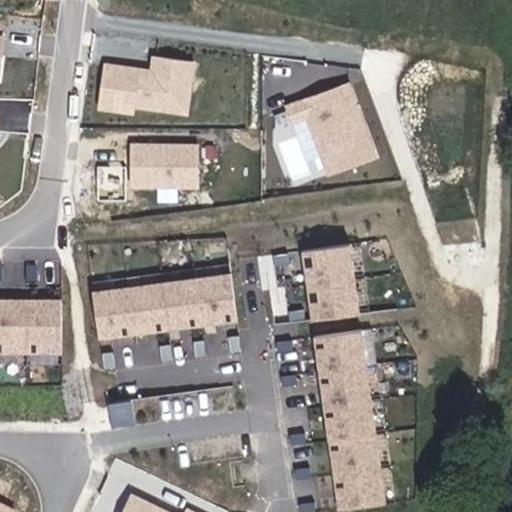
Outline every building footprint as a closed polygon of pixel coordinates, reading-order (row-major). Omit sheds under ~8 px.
[(131,61),(95,58),(90,106),(124,109),(125,101),(174,106),(178,60),(147,57),(146,75),(130,74),(131,61)] [(343,80),(282,100),(289,118),(303,114),(320,167),(366,153),(343,80)] [(189,140),(126,142),(127,181),(190,180),(189,140)] [(343,241),(295,249),(305,313),(353,305),(343,241)] [(222,270),(87,291),(94,337),(229,316),(222,270)] [(51,302),(0,302),(0,353),(53,353),(51,302)] [(356,324),(310,331),(335,503),(381,496),(356,324)] [(123,401),(105,403),(108,423),(124,420),(123,401)] [(163,511),(126,496),(118,511),(163,511)]
